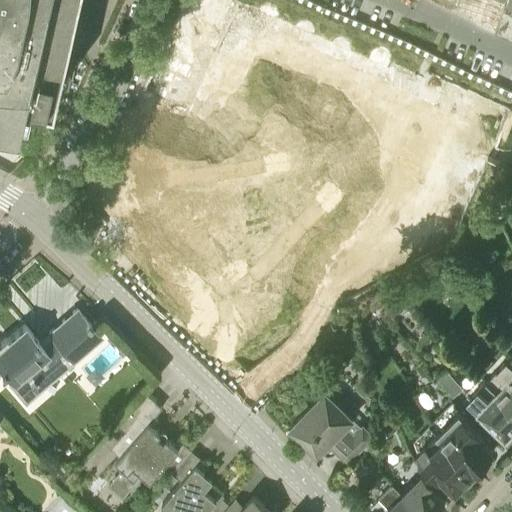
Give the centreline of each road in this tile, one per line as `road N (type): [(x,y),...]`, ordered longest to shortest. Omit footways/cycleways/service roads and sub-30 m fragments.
road 1 (secondary): [(334,511),(30,213)]
road 2 (unknown): [(246,423),(315,342),(344,293),(428,239)]
road 3 (residential): [(30,213),(86,143),(154,0)]
road 4 (residential): [(511,55),(391,0)]
